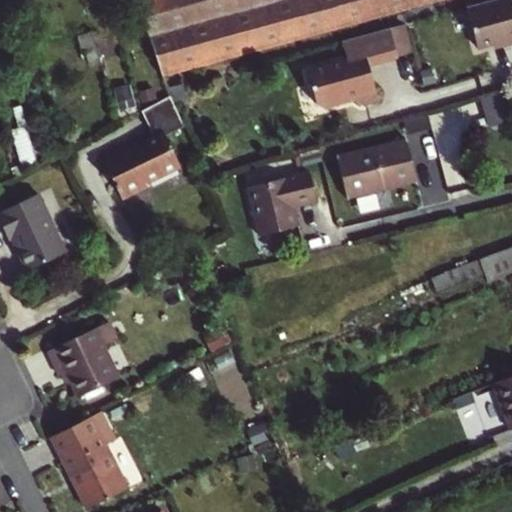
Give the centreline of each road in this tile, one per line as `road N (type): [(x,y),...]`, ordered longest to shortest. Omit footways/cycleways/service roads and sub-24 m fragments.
road 1 (unknown): [(0,340),(135,265),(132,231),(94,155)]
road 2 (track): [(374,511),(511,446)]
